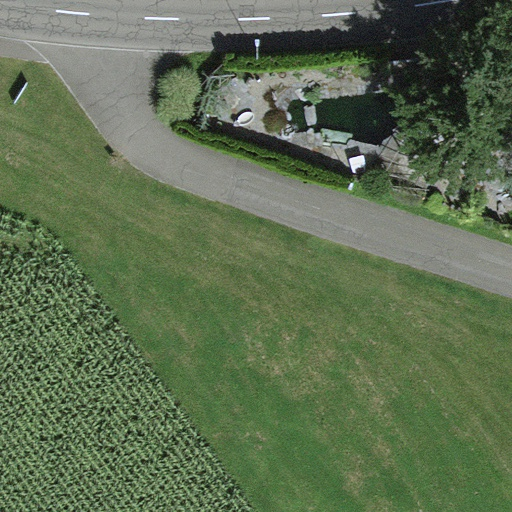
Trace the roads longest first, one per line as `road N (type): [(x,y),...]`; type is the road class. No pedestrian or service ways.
road 1 (residential): [(101,13),(130,120),(160,154),(511,274)]
road 2 (tertiary): [(101,13),(288,20),(440,0)]
